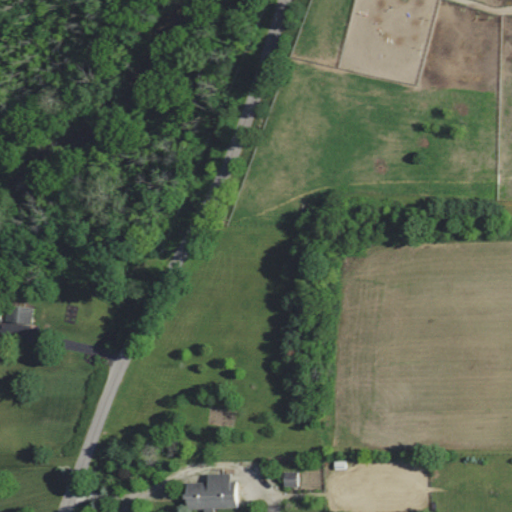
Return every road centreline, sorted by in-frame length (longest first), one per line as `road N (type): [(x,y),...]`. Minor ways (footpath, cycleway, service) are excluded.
road 1 (residential): [(282,1),(241,136),(156,299),(68,511)]
road 2 (residential): [(119,503),(131,511),(275,494),(234,469),(186,472),(119,503)]
